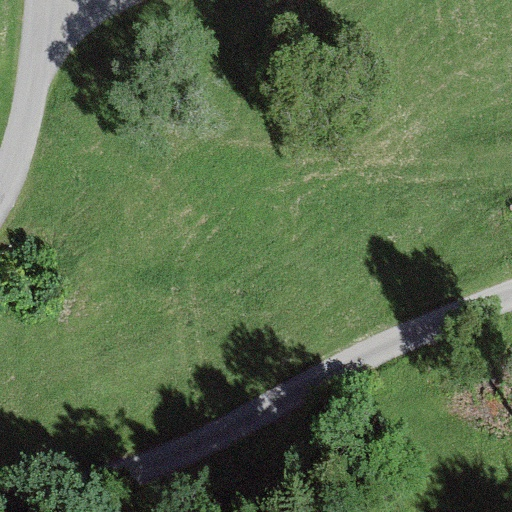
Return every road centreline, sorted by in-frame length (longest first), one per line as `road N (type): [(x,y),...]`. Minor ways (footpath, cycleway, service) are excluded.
road 1 (unclassified): [(0,495),(167,466),(511,301)]
road 2 (unclassified): [(60,0),(46,123),(24,197),(0,228)]
